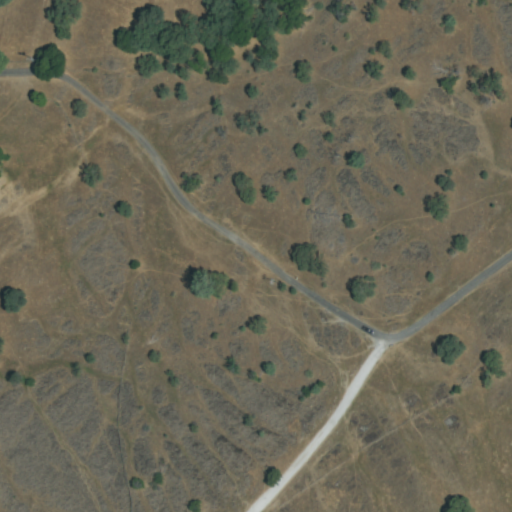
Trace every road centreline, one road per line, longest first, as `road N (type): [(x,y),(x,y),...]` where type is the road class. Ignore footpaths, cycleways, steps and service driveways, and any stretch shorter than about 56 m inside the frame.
road 1 (residential): [(0,74),(61,79),(81,90),(254,256),(389,349),(511,258)]
road 2 (residential): [(252,511),(389,349)]
